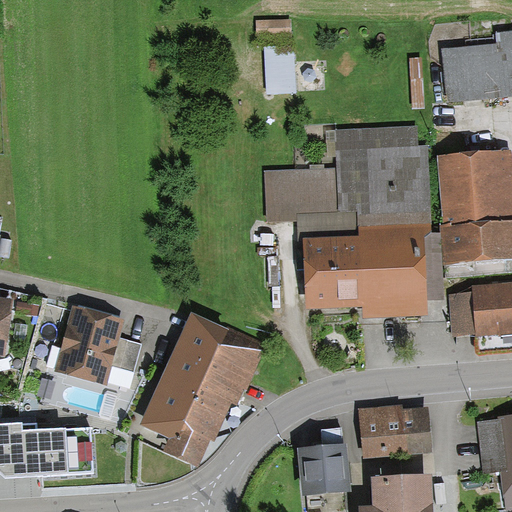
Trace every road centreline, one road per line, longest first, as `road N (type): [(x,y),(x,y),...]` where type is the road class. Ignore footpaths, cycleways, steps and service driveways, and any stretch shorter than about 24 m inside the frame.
road 1 (residential): [(511,373),(350,389),(303,402)]
road 2 (residential): [(0,274),(169,318)]
road 3 (unclassified): [(303,402),(260,432),(207,503)]
road 4 (unclassified): [(207,503),(81,511)]
